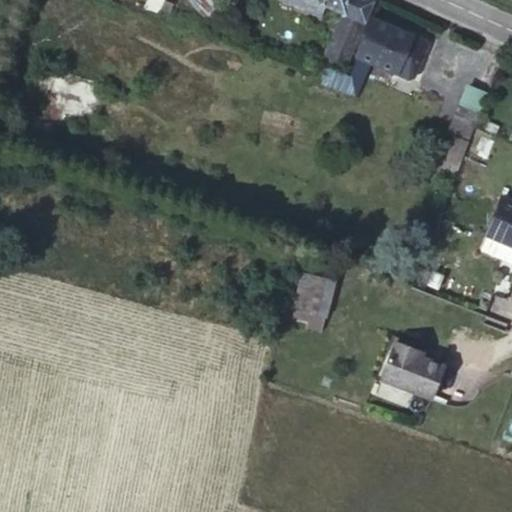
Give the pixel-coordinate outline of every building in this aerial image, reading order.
[(349,0),(286,0),(283,7),(300,13),(305,2),(324,7),(341,13),(344,13),(349,0)] [(341,13),(337,24),(349,20),(362,25),(371,0),(349,0),(344,13),(341,13)] [(305,2),(300,13),(321,20),(324,7),(305,2)] [(221,8),(208,9),(207,33),(220,33),(221,8)] [(424,44),(367,19),(345,80),(327,75),(323,88),(339,93),(341,85),(349,87),(352,76),(362,80),(368,64),(408,80),(414,77),(426,49),(424,44)] [(349,20),(337,24),(325,55),(347,65),(362,25),(349,20)] [(21,121),(89,142),(106,86),(38,66),(21,121)] [(355,98),(362,80),(352,76),(349,87),(341,85),(339,93),(355,98)] [(447,138),(436,163),(457,172),(466,151),(452,144),(462,122),(476,127),(482,114),(458,103),(442,135),(447,138)] [(452,144),(466,151),(476,127),(462,122),(452,144)] [(457,172),(436,163),(425,189),(446,198),(457,172)] [(511,208),(504,204),(488,241),(511,251),(511,208)] [(293,279),(285,318),(321,325),(328,288),(293,279)] [(409,352),(386,343),(371,383),(427,404),(438,370),(407,359),(409,352)]
